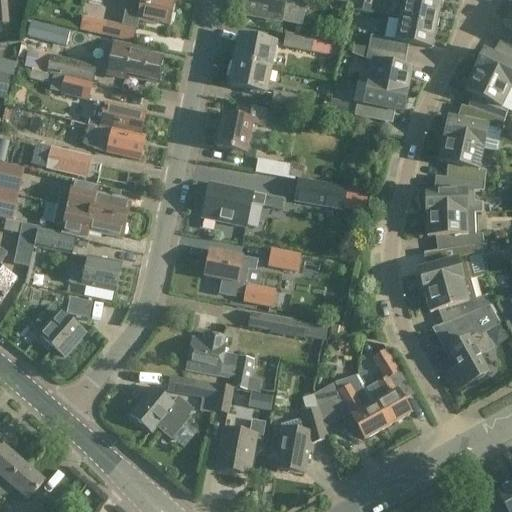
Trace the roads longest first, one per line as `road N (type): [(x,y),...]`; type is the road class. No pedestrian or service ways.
road 1 (residential): [(463,448),(399,326),(391,286),(400,196),(420,124),(478,0)]
road 2 (residential): [(65,420),(147,294),(213,0)]
road 3 (unclassified): [(354,511),(463,448)]
